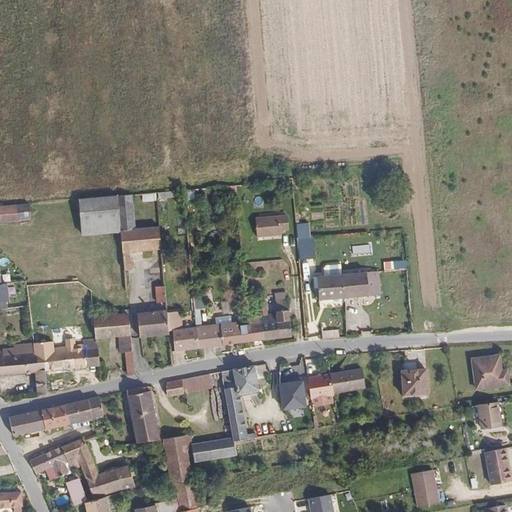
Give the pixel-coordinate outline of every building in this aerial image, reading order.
[(154,196),(154,190),(136,192),(137,200),(154,198),(154,196)] [(130,224),(127,193),(114,194),(117,225),(130,224)] [(117,225),(114,194),(86,197),(87,237),(117,234),(117,225)] [(87,237),(86,197),(77,198),(81,238),(87,237)] [(0,220),(30,218),(29,203),(0,206),(0,220)] [(288,217),(256,219),(257,238),(282,236),(282,231),(290,231),(288,217)] [(158,243),(156,222),(130,224),(117,225),(117,234),(120,263),(128,263),(127,246),(158,243)] [(298,239),(312,238),(312,234),(310,234),(309,225),(297,226),(298,239)] [(298,239),(298,240),(299,258),(299,260),(314,259),(312,238),(298,239)] [(348,302),(372,300),(370,276),(346,277),(348,302)] [(348,302),(346,277),(321,279),(322,293),(323,304),(348,302)] [(163,297),(161,281),(153,282),(154,297),(163,297)] [(0,312),(11,311),(10,287),(0,287),(0,312)] [(293,339),(291,303),(277,303),(278,316),(268,317),(267,304),(260,304),(261,317),(262,326),(264,342),(293,339)] [(173,331),(184,330),(182,312),(178,312),(178,317),(168,317),(170,331),(173,331)] [(170,337),(170,331),(168,317),(168,313),(139,315),(141,340),(170,337)] [(129,379),(139,376),(132,317),(95,321),(98,342),(119,340),(121,355),(126,355),(129,379)] [(223,318),(223,326),(239,324),(239,317),(223,318)] [(262,326),(261,317),(250,318),(251,327),(262,326)] [(223,347),(264,342),(262,326),(251,327),(245,327),(245,323),(239,324),(223,326),(221,326),(223,347)] [(197,328),(199,350),(223,347),(221,326),(197,328)] [(175,352),(199,350),(197,328),(184,330),(173,331),(175,352)] [(43,345),(44,354),(48,374),(89,369),(87,360),(99,359),(98,347),(84,349),(84,344),(76,344),(77,350),(69,351),(68,343),(43,345)] [(6,355),(0,356),(0,379),(36,375),(40,400),(51,396),(48,374),(44,354),(7,360),(6,355)] [(477,387),(508,382),(506,367),(498,369),(495,354),(472,358),(477,387)] [(87,360),(89,369),(101,367),(99,359),(87,360)] [(363,365),(352,367),(357,385),(368,383),(363,365)] [(357,385),(352,367),(332,371),(336,390),(357,385)] [(257,395),(251,370),(220,374),(235,438),(236,443),(251,441),(250,435),(241,398),(257,395)] [(426,370),(403,374),(407,399),(430,395),(426,370)] [(336,390),(332,371),(309,376),(313,396),(336,392),(336,390)] [(213,387),(210,375),(183,380),(186,394),(213,387)] [(186,394),(183,380),(165,385),(168,397),(186,394)] [(303,381),(281,384),(284,410),(306,407),(303,381)] [(148,393),(147,390),(129,395),(138,447),(161,442),(151,392),(148,393)] [(314,402),(337,397),(336,392),(313,396),(314,402)] [(105,418),(100,399),(67,407),(72,426),(105,418)] [(478,408),(479,411),(483,431),(502,427),(497,405),(478,408)] [(72,426),(67,407),(43,414),(48,433),(72,426)] [(48,433),(43,414),(11,423),(16,441),(25,438),(48,433)] [(97,439),(95,434),(83,439),(85,443),(97,439)] [(192,449),(192,447),(190,437),(184,438),(186,451),(192,449)] [(186,451),(184,438),(162,443),(165,457),(187,452),(186,451)] [(236,443),(235,438),(192,447),(192,449),(195,464),(239,456),(236,443)] [(85,443),(83,439),(62,448),(70,469),(79,465),(93,499),(136,486),(128,465),(98,475),(85,443)] [(62,448),(31,463),(36,476),(45,471),(50,469),(55,480),(71,473),(70,469),(62,448)] [(511,482),(511,464),(510,450),(490,453),(495,485),(511,482)] [(174,487),(193,482),(187,452),(165,457),(171,487),(174,487)] [(436,468),(415,472),(421,505),(442,502),(436,468)] [(50,469),(45,471),(50,482),(55,480),(50,469)] [(85,504),(89,503),(81,481),(68,487),(77,506),(85,504)] [(189,511),(199,510),(193,482),(174,487),(177,503),(147,511),(189,511)] [(0,492),(0,507),(14,507),(14,511),(18,511),(22,511),(22,505),(22,491),(0,492)] [(333,511),(330,494),(308,499),(311,511),(333,511)] [(112,511),(108,498),(89,503),(85,504),(87,511),(112,511)]
